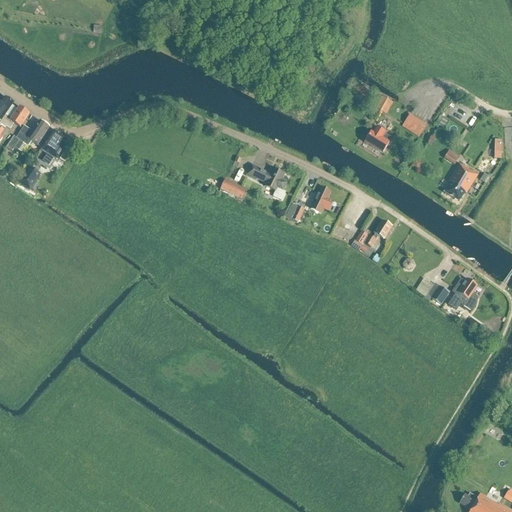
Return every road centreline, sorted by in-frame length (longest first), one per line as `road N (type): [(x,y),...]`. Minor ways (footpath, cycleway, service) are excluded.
road 1 (residential): [(379,205),(168,108),(70,132),(0,86)]
road 2 (track): [(405,98),(444,83),(511,116)]
